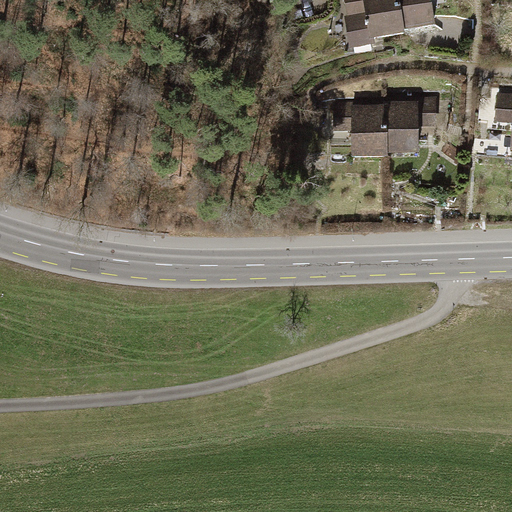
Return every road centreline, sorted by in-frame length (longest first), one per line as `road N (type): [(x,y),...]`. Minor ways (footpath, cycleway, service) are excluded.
road 1 (secondary): [(0,231),(154,263),(511,258)]
road 2 (track): [(0,405),(234,381),(424,322),(445,308),(456,260)]
road 3 (residential): [(511,73),(426,64),(364,71)]
